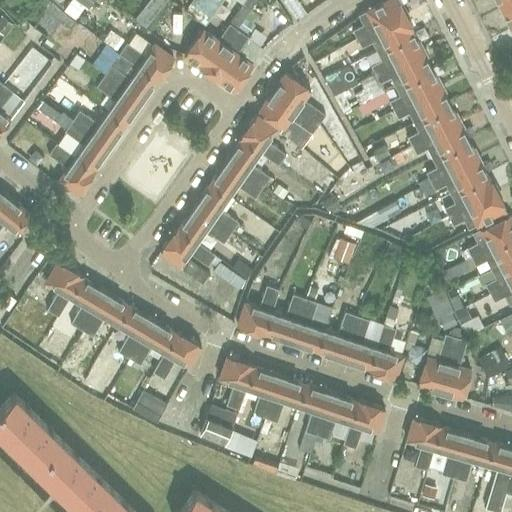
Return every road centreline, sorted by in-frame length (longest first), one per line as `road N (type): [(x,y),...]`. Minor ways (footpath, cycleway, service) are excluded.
road 1 (residential): [(74,232),(183,72),(235,109)]
road 2 (residential): [(120,271),(235,109)]
road 3 (residential): [(402,399),(218,335)]
road 4 (residential): [(235,109),(290,42),(345,0)]
road 5 (residential): [(511,133),(438,0)]
